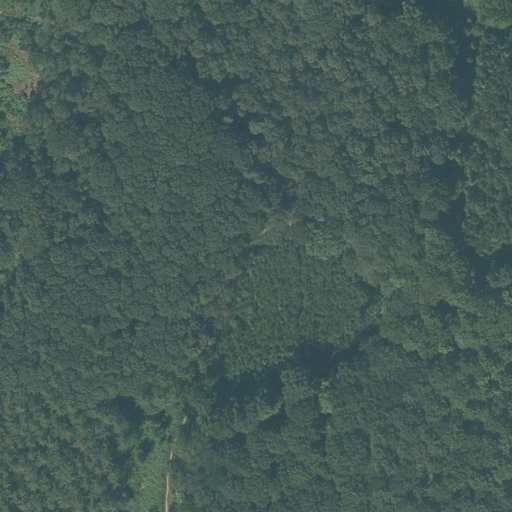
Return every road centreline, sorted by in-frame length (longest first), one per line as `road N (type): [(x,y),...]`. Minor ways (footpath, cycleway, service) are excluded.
road 1 (track): [(511,301),(466,269),(437,216),(453,114),(441,0)]
road 2 (unclassified): [(398,511),(510,341)]
